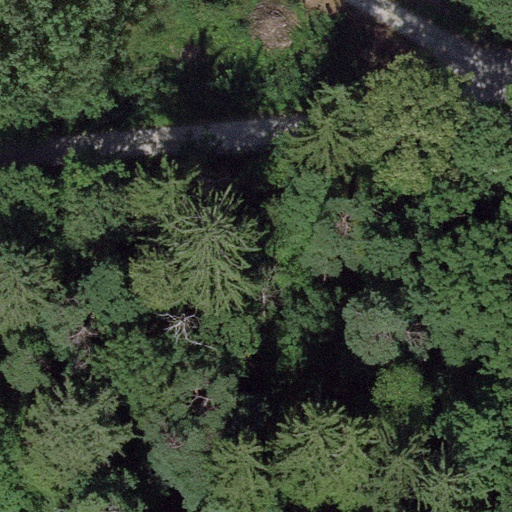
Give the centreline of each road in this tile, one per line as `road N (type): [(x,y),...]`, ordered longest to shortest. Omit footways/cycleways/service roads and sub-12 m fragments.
road 1 (track): [(0,164),(511,123)]
road 2 (track): [(511,71),(409,42),(339,0)]
